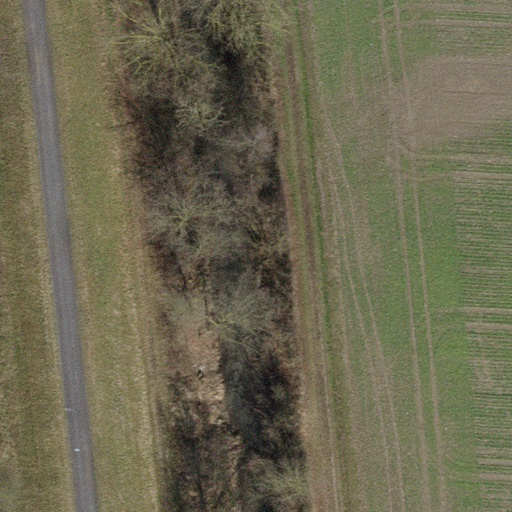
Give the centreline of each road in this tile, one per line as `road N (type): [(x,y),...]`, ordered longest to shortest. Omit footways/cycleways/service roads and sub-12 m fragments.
road 1 (track): [(273,0),(334,511)]
road 2 (track): [(22,0),(74,511)]
